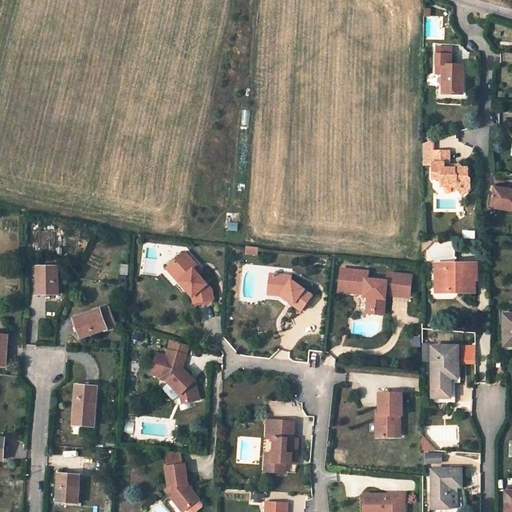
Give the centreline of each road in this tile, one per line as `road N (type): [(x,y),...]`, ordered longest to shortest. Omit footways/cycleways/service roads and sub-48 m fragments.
road 1 (residential): [(231,363),(324,373),(323,511)]
road 2 (unknown): [(463,0),(460,25),(483,48),(483,195)]
road 3 (residential): [(44,360),(33,511)]
road 4 (residential): [(488,388),(487,511)]
